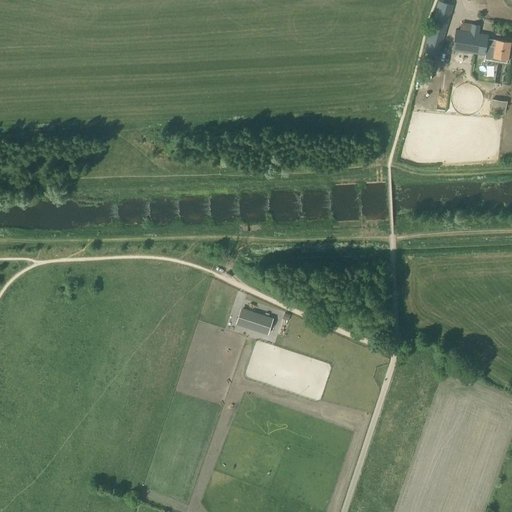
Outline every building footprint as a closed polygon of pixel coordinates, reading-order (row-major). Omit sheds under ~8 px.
[(429,37),(443,41),(448,20),(435,17),(429,37)] [(479,33),(480,25),(471,24),(470,32),(455,29),(452,51),(485,56),(488,35),(479,33)] [(508,59),(510,42),(496,40),(493,57),(508,59)] [(458,88),(471,90),(472,79),(459,77),(458,88)] [(268,330),(272,319),(242,310),(238,321),(268,330)]
